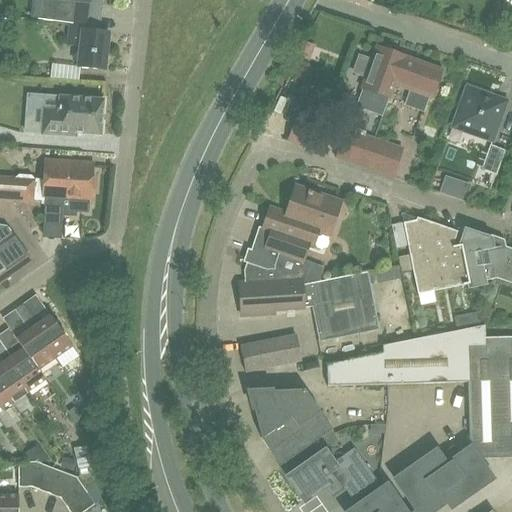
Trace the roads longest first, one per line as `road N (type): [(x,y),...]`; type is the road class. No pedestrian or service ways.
road 1 (residential): [(276,511),(239,458),(216,399),(207,335),(210,277),(227,216),(260,147),(275,143),(503,225)]
road 2 (tertiary): [(288,0),(192,175),(165,254),(158,316)]
road 3 (unclassified): [(140,0),(116,233)]
road 4 (tertiary): [(222,511),(191,437),(178,357),(158,316)]
road 5 (tertiary): [(158,316),(150,363),(157,414),(189,511)]
road 6 (unclassified): [(353,15),(511,65)]
road 7 (residential): [(0,302),(116,233)]
